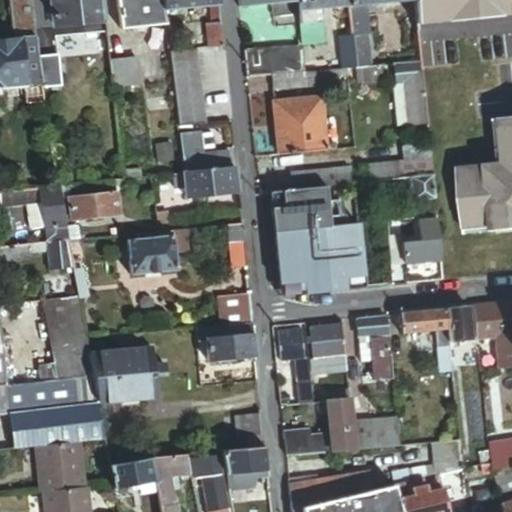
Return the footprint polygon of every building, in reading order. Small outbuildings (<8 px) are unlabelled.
[(36,38),(34,27),(29,0),(6,0),(11,41),(36,38)] [(29,0),(34,27),(52,25),(48,0),(29,0)] [(52,27),(104,21),(101,0),(48,0),(52,25),(52,27)] [(164,24),(163,11),(161,0),(115,0),(119,30),(164,24)] [(161,0),(163,11),(209,6),(218,5),(217,0),(161,0)] [(299,12),(321,9),(349,6),(348,0),(297,0),(297,1),(299,12)] [(511,0),(412,0),(413,14),(443,10),(444,20),(498,14),(497,4),(511,2),(511,0)] [(271,17),(299,14),(299,12),(297,1),(270,4),(271,17)] [(207,38),(208,47),(222,45),(218,5),(209,6),(211,23),(213,23),(215,37),(207,38)] [(365,5),(349,6),(352,34),(368,32),(365,5)] [(325,44),(321,9),(299,12),(299,14),(302,46),(325,44)] [(105,32),(104,21),(52,27),(54,36),(105,32)] [(213,23),(211,23),(206,23),(207,38),(215,37),(213,23)] [(52,25),(34,27),(36,38),(42,82),(43,88),(60,86),(54,36),(52,27),(52,25)] [(355,68),(372,66),(368,32),(352,34),(355,68)] [(511,33),(492,35),(497,90),(511,88),(511,33)] [(344,69),(355,68),(352,34),(339,35),(343,69),(344,69)] [(36,38),(11,41),(0,41),(0,87),(28,84),(42,82),(36,38)] [(305,73),(302,46),(242,53),(245,79),(270,77),(305,73)] [(205,123),(196,49),(168,52),(177,126),(205,123)] [(113,88),(126,87),(138,85),(135,58),(110,62),(113,88)] [(426,122),(419,61),(394,64),(396,84),(403,83),(407,124),(426,122)] [(381,65),(372,66),(355,68),(357,83),(382,81),(381,65)] [(344,69),(343,69),(327,71),(328,78),(345,76),(344,69)] [(328,78),(327,71),(305,73),(270,77),(271,91),(289,89),(316,86),(316,79),(328,78)] [(31,102),(45,100),(43,88),(42,82),(28,84),(31,102)] [(398,126),(407,124),(403,83),(396,84),(393,85),(398,126)] [(0,104),(31,102),(28,84),(0,87),(0,104)] [(127,101),(126,87),(113,88),(115,102),(127,101)] [(291,103),(289,89),(271,91),(272,105),(291,103)] [(272,105),(278,156),(323,151),(323,145),(318,100),(291,103),(272,105)] [(511,122),(502,123),(506,167),(459,172),(465,225),(493,222),(494,229),(511,227),(511,122)] [(199,130),(178,133),(181,160),(227,155),(227,151),(202,153),(199,130)] [(397,178),(431,175),(428,143),(401,146),(402,159),(396,159),(395,159),(397,178)] [(229,169),(227,155),(181,160),(183,174),(229,169)] [(368,162),(370,181),(382,180),(394,179),(397,178),(395,159),(368,162)] [(292,171),(294,189),(325,186),(350,183),(348,165),(292,171)] [(229,169),(183,174),(184,187),(185,199),(238,193),(235,168),(229,169)] [(139,171),(122,173),(123,180),(140,178),(139,171)] [(184,187),(183,174),(172,175),(173,188),(184,187)] [(434,198),(432,178),(431,175),(397,178),(394,179),(396,202),(434,198)] [(396,202),(394,179),(382,180),(385,203),(396,202)] [(115,186),(115,181),(58,187),(60,199),(67,198),(116,193),(115,186)] [(363,276),(358,223),(329,226),(325,186),(294,189),(279,191),(281,207),(269,208),(278,284),(312,280),(314,293),(345,289),(344,278),(363,276)] [(60,199),(58,187),(38,189),(46,243),(68,241),(65,225),(60,199)] [(0,206),(25,204),(24,190),(0,192),(0,206)] [(116,193),(67,198),(70,219),(118,214),(116,193)] [(163,210),(154,211),(155,221),(165,220),(163,210)] [(405,263),(441,259),(436,220),(417,222),(419,241),(402,243),(405,263)] [(243,241),(241,223),(226,225),(227,243),(228,243),(243,241)] [(76,226),(65,225),(68,241),(77,240),(79,240),(76,226)] [(193,233),(192,228),(136,234),(137,239),(172,235),(174,250),(188,249),(186,234),(193,233)] [(137,239),(127,240),(130,274),(176,269),(174,250),(172,235),(137,239)] [(401,236),(388,238),(390,265),(405,263),(402,243),(401,236)] [(86,295),(77,240),(68,241),(73,268),(74,274),(78,296),(86,295)] [(73,268),(68,241),(46,243),(47,253),(50,271),(64,269),(73,268)] [(231,269),(246,268),(243,241),(228,243),(231,269)] [(46,243),(27,245),(29,256),(47,253),(46,243)] [(27,245),(0,248),(0,261),(29,258),(29,256),(27,245)] [(40,300),(46,300),(78,296),(74,274),(65,275),(37,278),(39,293),(40,300)] [(365,287),(363,276),(344,278),(345,289),(365,287)] [(314,293),(312,280),(278,284),(279,296),(314,293)] [(18,295),(19,303),(40,300),(39,293),(18,295)] [(252,323),(250,306),(249,294),(217,297),(220,326),(221,326),(252,323)] [(89,354),(78,296),(46,300),(53,366),(37,368),(40,383),(45,382),(93,376),(89,354)] [(511,361),(506,305),(509,304),(508,302),(474,306),(477,339),(490,337),(493,368),(511,365),(511,361)] [(448,329),(449,341),(472,338),(468,307),(446,309),(448,329)] [(436,330),(448,329),(446,309),(400,314),(403,333),(436,330)] [(392,376),(386,315),(356,318),(361,362),(372,361),(374,379),(392,376)] [(253,333),(252,323),(221,326),(222,336),(253,333)] [(345,355),(341,325),(310,328),(314,359),(345,355)] [(220,326),(204,328),(206,338),(222,336),(221,326),(220,326)] [(296,358),(304,357),(301,329),(278,331),(281,360),(296,358)] [(437,342),(449,341),(448,329),(436,330),(437,342)] [(249,356),(255,356),(253,333),(222,336),(206,338),(208,361),(249,356)] [(452,361),(449,341),(437,342),(440,363),(445,362),(452,361)] [(147,348),(89,354),(93,376),(98,401),(153,396),(147,348)] [(345,355),(314,359),(316,375),(346,371),(345,355)] [(300,403),(313,402),(312,392),(309,357),(304,357),(296,358),(300,403)] [(98,401),(93,376),(45,382),(49,411),(76,408),(76,404),(98,401)] [(40,383),(7,387),(11,416),(49,411),(45,382),(40,383)] [(7,387),(0,387),(0,416),(11,416),(7,387)] [(350,399),(348,388),(312,392),(313,402),(328,401),(350,399)] [(352,423),(350,399),(328,401),(331,434),(333,450),(355,449),(352,423)] [(265,447),(262,413),(236,416),(239,434),(240,449),(265,447)] [(355,450),(400,445),(397,418),(352,423),(355,449),(355,450)] [(286,455),(300,453),(298,437),(298,431),(284,432),(286,455)] [(314,436),(316,452),(333,450),(331,434),(314,436)] [(298,437),(300,453),(316,452),(314,436),(298,437)] [(463,469),(460,440),(433,442),(437,476),(439,475),(463,469)] [(491,471),(502,467),(501,454),(511,452),(511,440),(487,444),(491,471)] [(88,488),(84,442),(39,446),(44,493),(47,492),(88,488)] [(268,469),(265,447),(240,449),(235,449),(223,451),(226,474),(253,471),(268,469)] [(192,473),(188,454),(154,458),(158,480),(160,493),(163,507),(176,505),(176,503),(173,489),(171,476),(179,475),(192,473)] [(158,480),(154,458),(146,458),(110,466),(114,486),(114,488),(139,483),(158,480)] [(218,460),(194,463),(196,480),(200,479),(207,511),(227,511),(220,476),(218,460)] [(412,482),(430,477),(427,463),(408,467),(412,482)] [(502,467),(491,471),(493,481),(499,505),(511,500),(511,499),(510,492),(511,491),(511,467),(511,464),(502,467)] [(396,485),(412,482),(408,467),(393,471),(396,485)] [(254,488),(253,471),(226,474),(229,491),(254,488)] [(317,474),(289,478),(290,486),(330,482),(362,478),(365,493),(367,492),(373,491),(370,473),(317,479),(317,474)] [(181,488),(179,475),(171,476),(173,489),(181,488)] [(412,482),(396,485),(395,486),(398,500),(416,495),(415,489),(433,484),(435,491),(442,489),(439,475),(437,476),(430,477),(412,482)] [(330,482),(332,501),(365,493),(362,478),(330,482)] [(160,493),(158,480),(139,483),(141,496),(160,493)] [(293,511),(303,508),(332,501),(330,482),(290,486),(293,511)] [(416,495),(398,500),(401,511),(447,511),(442,489),(435,491),(433,484),(415,489),(416,495)] [(395,486),(373,491),(367,492),(371,511),(401,511),(398,500),(395,486)] [(47,492),(48,511),(93,511),(91,488),(88,488),(47,492)] [(332,501),(303,508),(303,511),(371,511),(367,492),(365,493),(332,501)] [(511,511),(511,500),(499,505),(501,511),(511,511)] [(163,507),(163,511),(180,511),(179,503),(176,503),(176,505),(163,507)]
